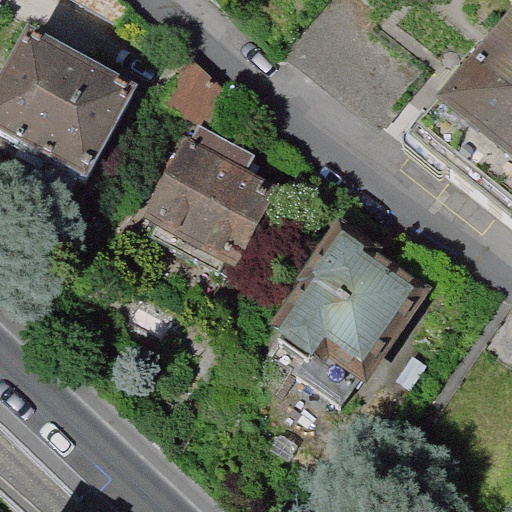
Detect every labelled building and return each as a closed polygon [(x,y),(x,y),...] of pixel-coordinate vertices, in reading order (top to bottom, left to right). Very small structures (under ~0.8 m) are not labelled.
[(133,19),(110,0),(55,0),(123,34),(133,19)] [(383,16),(362,0),(330,0),(283,59),(383,137),(435,71),(377,24),(383,16)] [(511,41),(421,155),(511,227),(511,41)] [(137,106),(33,50),(0,111),(0,140),(92,190),(137,106)] [(237,111),(194,71),(166,122),(217,149),(237,111)] [(203,148),(193,167),(248,196),(258,177),(203,148)] [(248,196),(193,167),(153,241),(240,287),(279,212),(248,196)] [(369,404),(422,326),(369,290),(372,285),(349,270),(319,314),(323,317),(284,375),(319,399),(332,380),(369,404)]
